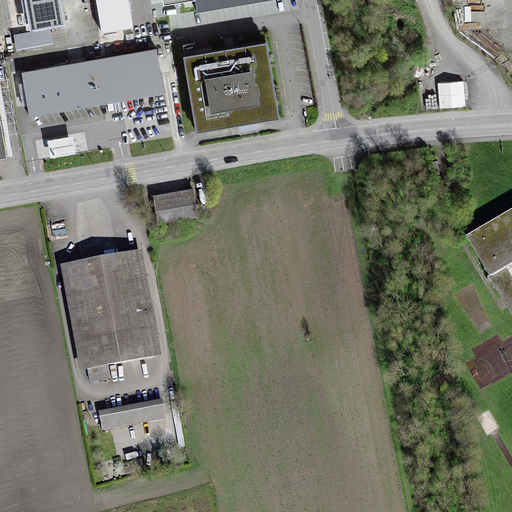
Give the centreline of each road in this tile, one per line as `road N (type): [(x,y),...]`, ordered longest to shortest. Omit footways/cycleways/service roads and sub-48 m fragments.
road 1 (unknown): [(78,210),(57,287),(75,382),(105,395),(149,383),(168,354),(144,244),(135,223),(111,209)]
road 2 (residential): [(0,196),(337,139)]
road 3 (residential): [(337,139),(511,124)]
road 4 (unclassified): [(312,0),(337,139)]
